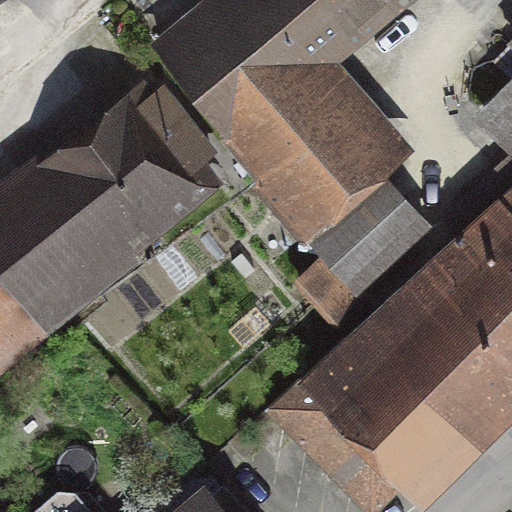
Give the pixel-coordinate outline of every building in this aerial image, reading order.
[(214,0),(153,53),(307,233),(374,174),(406,148),(323,51),(382,0),(214,0)] [(132,77),(0,176),(0,365),(150,253),(136,233),(208,179),(132,77)] [(511,88),(486,115),(511,139),(511,138),(511,88)] [(424,230),(374,174),(307,233),(327,254),(357,289),(424,230)] [(400,472),(425,497),(511,411),(511,175),(497,191),(280,404),(374,498),(400,472)] [(363,298),(357,289),(327,254),(299,278),(335,321),(363,298)] [(275,511),(232,457),(162,511),(123,511),(95,476),(46,511),(275,511)]
